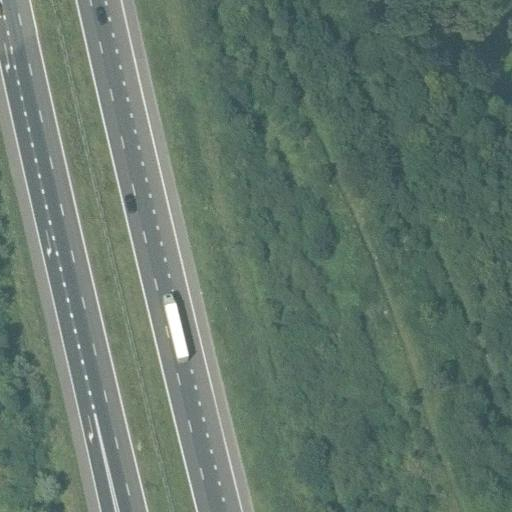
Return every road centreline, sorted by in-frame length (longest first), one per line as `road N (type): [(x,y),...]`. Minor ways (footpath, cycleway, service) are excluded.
road 1 (motorway): [(211,511),(92,0)]
road 2 (motorway): [(15,0),(106,410)]
